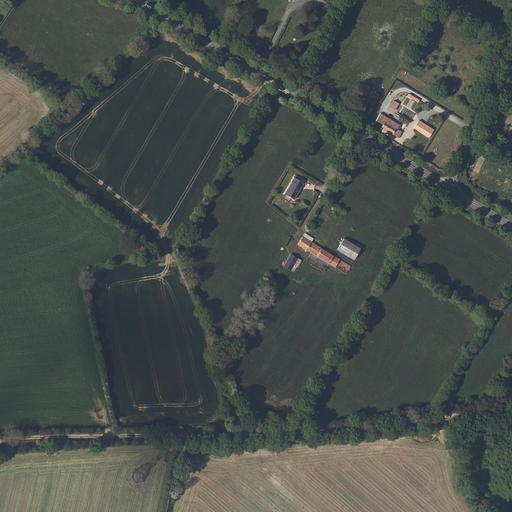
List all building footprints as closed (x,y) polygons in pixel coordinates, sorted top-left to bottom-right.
[(407,96),(412,99),(408,106),(413,109),(419,98),(409,93),(407,96)] [(375,114),(383,100),(380,99),(378,103),(377,102),(372,112),(375,114)] [(376,114),(381,106),(382,107),(386,102),(383,101),(383,100),(375,114),(376,114)] [(389,111),(392,106),(388,104),(386,102),(382,107),(389,111)] [(387,119),(379,114),(377,118),(385,123),(387,119)] [(381,126),(380,128),(397,139),(401,132),(395,129),(397,124),(387,119),(385,123),(377,118),(374,122),(381,126)] [(425,136),(427,133),(420,129),(418,128),(412,125),(410,128),(425,136)] [(286,192),(294,198),(305,182),(296,177),(286,192)] [(299,242),(335,265),(337,263),(347,269),(350,265),(312,240),(313,237),(306,232),(299,242)] [(344,237),(337,247),(353,258),(357,252),(360,247),(344,237)] [(282,264),(289,269),(290,267),(293,269),(296,265),(297,265),(301,258),(290,252),(282,264)]
